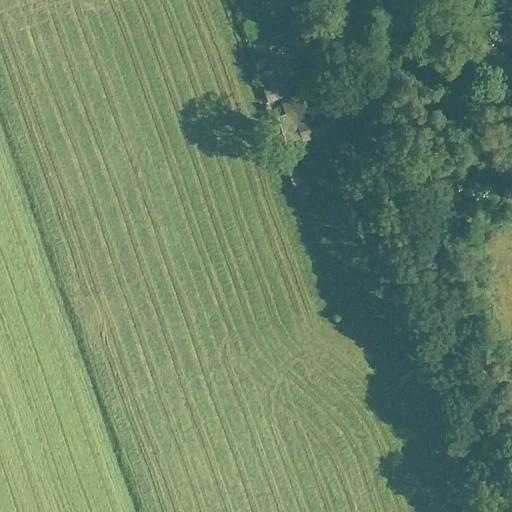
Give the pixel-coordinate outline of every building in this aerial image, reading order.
[(293,32),(264,42),(267,51),(296,41),(293,32)] [(511,32),(502,36),(506,50),(511,48),(511,32)] [(257,76),(267,104),(289,97),(278,69),(257,76)] [(324,106),(306,111),(302,97),(283,103),(287,117),(279,120),(291,159),(306,155),(303,144),(334,135),(328,115),(324,106)] [(299,162),(286,167),(296,199),(310,194),(299,162)]
